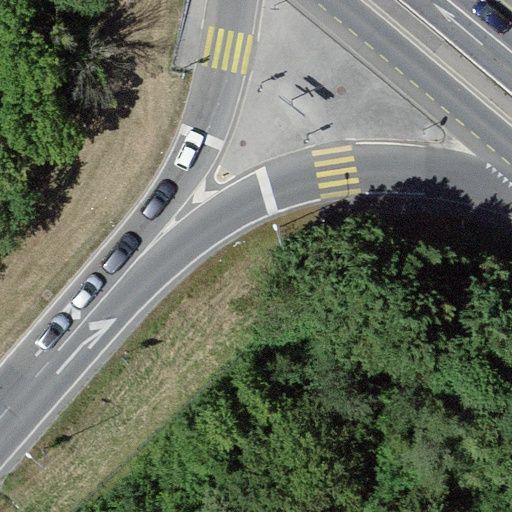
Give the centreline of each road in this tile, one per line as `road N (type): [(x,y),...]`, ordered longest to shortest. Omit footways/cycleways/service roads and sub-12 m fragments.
road 1 (motorway): [(127,272),(266,190),(338,171),(397,167),(511,187)]
road 2 (motorway): [(127,272),(202,134),(235,0)]
road 3 (secondary): [(336,0),(511,152)]
road 4 (motorway): [(0,418),(127,272)]
